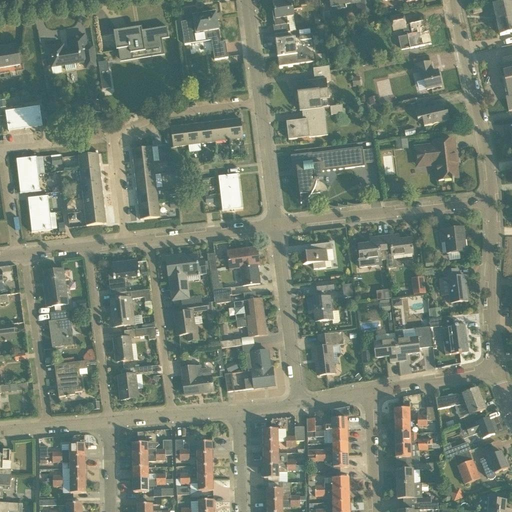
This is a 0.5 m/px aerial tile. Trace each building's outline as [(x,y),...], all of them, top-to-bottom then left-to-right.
[(346,8),(346,5),(351,5),(351,4),(360,2),(359,0),(329,0),(331,7),(337,7),(337,10),(346,8)] [(511,0),(493,5),(496,19),(511,16),(511,0)] [(274,35),(284,33),(289,32),(287,17),(294,16),(291,1),(274,4),(275,12),(273,12),(275,25),(273,26),(274,35)] [(219,38),(218,31),(219,31),(216,13),(194,17),(197,35),(211,33),(213,39),(211,40),(212,48),(216,48),(226,46),(225,38),(219,38)] [(323,24),(322,15),(314,16),(315,24),(323,24)] [(406,26),(403,15),(390,18),(393,31),(403,29),(404,32),(409,31),(409,34),(411,33),(412,35),(407,36),(408,39),(405,40),(404,38),(399,40),(402,51),(410,49),(431,45),(429,32),(425,33),(422,22),(410,25),(406,26)] [(511,16),(496,19),(500,36),(511,33),(511,16)] [(135,29),(115,32),(115,33),(120,60),(132,58),(132,53),(160,49),(159,38),(168,36),(167,27),(136,33),(135,29)] [(47,67),(51,66),(51,67),(52,69),(61,68),(65,67),(66,70),(76,69),(75,66),(85,64),(86,70),(96,68),(94,47),(87,48),(87,47),(85,37),(71,39),(73,51),(64,52),(63,47),(50,49),(51,57),(50,57),(45,58),(47,67)] [(298,61),(295,38),(275,40),(279,67),(314,62),(313,53),(305,54),(306,60),(298,61)] [(0,68),(20,65),(17,46),(6,48),(6,51),(0,51),(0,68)] [(511,58),(503,60),(505,68),(506,73),(503,73),(504,78),(502,79),(503,85),(505,84),(508,98),(506,98),(509,111),(511,110),(511,58)] [(107,62),(98,63),(102,90),(112,89),(107,62)] [(433,73),(430,62),(417,66),(419,72),(423,71),(427,91),(442,87),(438,72),(433,73)] [(302,111),(322,109),(321,100),(329,99),(327,83),(331,83),(330,67),(323,68),(313,69),(315,82),(297,84),(300,111),(302,111)] [(380,68),(371,69),(372,76),(381,75),(380,68)] [(424,127),(449,121),(448,113),(445,114),(443,107),(446,107),(444,100),(433,102),(435,109),(426,111),(424,104),(417,106),(418,113),(416,114),(417,121),(422,120),(424,127)] [(90,115),(102,113),(100,101),(88,103),(90,115)] [(42,127),(39,106),(39,108),(23,110),(23,109),(26,130),(26,128),(42,126),(42,127)] [(330,109),(332,116),(343,115),(343,106),(330,108),(330,109)] [(26,130),(23,109),(22,109),(22,110),(7,113),(6,111),(9,132),(10,132),(9,131),(25,128),(25,130),(26,130)] [(328,136),(325,109),(324,109),(322,109),(302,111),(303,121),(287,123),(289,140),(310,138),(328,136)] [(229,141),(243,139),(241,120),(227,121),(229,141)] [(213,123),(215,143),(226,141),(229,141),(227,121),(213,123)] [(201,144),(215,143),(213,123),(199,125),(201,144)] [(188,146),(201,144),(199,125),(185,126),(188,146)] [(173,148),(188,146),(185,126),(171,128),(173,148)] [(458,179),(454,141),(432,143),(432,145),(413,147),(416,169),(436,167),(438,181),(452,179),(453,182),(454,182),(454,179),(458,179)] [(134,165),(153,162),(152,148),(132,150),(134,165)] [(362,151),(362,149),(312,155),(312,154),(291,156),(292,170),(297,170),(300,196),(312,195),(320,194),(320,193),(319,183),(319,182),(319,180),(324,180),(323,172),(365,168),(364,164),(362,151)] [(80,171),(100,169),(98,154),(78,157),(80,171)] [(61,157),(51,158),(52,166),(62,165),(61,157)] [(38,175),(36,159),(37,159),(37,158),(16,160),(16,161),(18,161),(20,177),(18,177),(39,175),(39,174),(38,175)] [(136,179),(155,176),(153,162),(134,165),(136,179)] [(82,185),(101,182),(100,169),(80,171),(82,185)] [(40,191),(38,175),(39,175),(18,177),(20,177),(21,193),(20,193),(20,194),(41,192),(41,191),(40,191)] [(240,192),(238,176),(239,176),(239,175),(218,178),(220,178),(221,194),(220,194),(241,192),(240,192)] [(137,192),(157,190),(155,176),(136,179),(137,192)] [(83,199),(103,196),(101,182),(82,185),(83,199)] [(139,206),(158,204),(157,190),(137,192),(139,206)] [(242,208),(240,193),(241,192),(220,194),(220,195),(222,195),(223,210),(222,211),(243,209),(243,208),(242,208)] [(85,212),(104,210),(103,196),(83,199),(85,212)] [(49,214),(48,198),(49,198),(49,197),(28,199),(28,200),(29,200),(31,216),(30,216),(51,214),(51,213),(49,214)] [(140,221),(145,220),(160,218),(158,204),(139,206),(140,221)] [(87,227),(101,225),(106,224),(104,210),(85,212),(87,227)] [(51,230),(49,214),(51,214),(30,216),(31,216),(33,232),(31,232),(32,233),(53,231),(53,230),(51,230)] [(467,252),(464,229),(448,230),(439,231),(441,244),(445,244),(446,254),(447,254),(457,253),(467,252)] [(399,241),(398,236),(384,238),(387,265),(388,270),(396,268),(395,263),(394,263),(393,257),(412,255),(410,240),(399,241)] [(387,265),(384,238),(368,239),(369,244),(357,246),(358,261),(359,268),(360,268),(376,266),(376,259),(381,258),(381,261),(385,261),(385,265),(387,265)] [(325,269),(325,262),(334,261),(331,243),(311,246),(312,252),(302,253),(303,265),(313,264),(314,270),(325,269)] [(241,269),(258,267),(260,266),(257,248),(228,252),(229,262),(230,270),(239,269),(241,269)] [(210,272),(217,272),(215,254),(208,255),(209,261),(210,272)] [(198,263),(197,257),(178,259),(177,257),(166,259),(169,276),(170,276),(173,301),(189,299),(186,278),(199,276),(207,275),(206,273),(211,273),(210,272),(209,261),(198,263)] [(140,277),(138,263),(122,265),(121,263),(112,264),(113,275),(108,275),(111,295),(121,294),(126,293),(125,279),(140,277)] [(243,287),(260,284),(258,267),(241,269),(243,287)] [(68,305),(63,270),(44,273),(45,282),(46,282),(47,287),(44,287),(47,308),(68,305)] [(459,278),(458,271),(444,272),(445,279),(439,279),(441,297),(450,295),(451,304),(468,302),(465,277),(459,278)] [(219,284),(217,272),(210,272),(211,273),(212,285),(219,284)] [(413,295),(426,294),(424,277),(411,278),(413,295)] [(318,292),(334,291),(333,283),(317,285),(318,292)] [(351,285),(342,286),(344,299),(352,298),(351,285)] [(231,288),(223,289),(213,291),(214,298),(230,296),(232,296),(231,288)] [(151,302),(149,291),(140,292),(131,293),(131,300),(145,298),(145,303),(151,302)] [(0,304),(8,303),(7,295),(0,296),(0,304)] [(215,305),(231,303),(230,296),(214,298),(215,305)] [(134,326),(131,299),(111,301),(113,319),(112,319),(113,328),(134,326)] [(332,313),(330,299),(322,299),(308,301),(309,310),(314,309),(315,322),(332,321),(332,313)] [(264,317),(262,300),(234,303),(235,309),(236,316),(236,321),(264,317)] [(195,313),(208,312),(207,304),(187,307),(188,313),(193,312),(193,314),(195,313)] [(73,346),(72,337),(71,328),(69,312),(50,314),(51,322),(49,322),(51,337),(54,337),(54,339),(53,339),(54,351),(55,351),(55,348),(73,346)] [(193,314),(193,312),(188,313),(174,315),(175,323),(177,337),(187,335),(188,342),(199,340),(197,326),(195,326),(193,314)] [(266,336),(264,317),(236,321),(237,328),(248,327),(250,338),(266,336)] [(453,327),(452,317),(442,318),(430,319),(430,322),(430,328),(442,327),(442,329),(448,328),(450,339),(443,339),(444,346),(445,356),(452,355),(467,353),(465,336),(466,336),(465,326),(453,327)] [(0,336),(15,334),(14,325),(0,326),(0,336)] [(156,340),(154,329),(135,331),(136,338),(148,336),(149,341),(156,340)] [(404,341),(403,331),(395,332),(397,341),(396,342),(398,362),(406,361),(405,355),(419,354),(418,339),(404,341)] [(335,374),(334,365),(332,347),(344,345),(342,333),(318,336),(319,348),(314,349),(315,359),(317,359),(320,376),(335,374)] [(131,345),(130,338),(114,340),(117,363),(132,361),(131,345)] [(398,362),(396,342),(374,344),(376,359),(390,357),(391,363),(398,362)] [(269,351),(255,353),(252,354),(254,371),(271,369),(269,351)] [(83,392),(80,370),(79,363),(64,365),(65,372),(56,373),(57,381),(59,381),(61,390),(58,391),(59,398),(67,397),(67,398),(70,398),(70,396),(75,396),(75,393),(83,392)] [(228,373),(234,371),(231,364),(225,366),(228,373)] [(202,370),(201,366),(192,367),(182,369),(185,396),(214,392),(212,383),(211,369),(202,370)] [(121,401),(138,399),(136,376),(153,374),(152,367),(130,369),(120,370),(121,377),(118,377),(121,401)] [(254,390),(275,387),(273,369),(271,369),(254,371),(252,372),(253,380),(245,380),(246,390),(254,389),(254,390)] [(227,393),(235,392),(233,382),(232,374),(225,375),(225,377),(226,383),(227,393)] [(485,410),(478,390),(463,395),(463,396),(458,397),(458,395),(436,399),(438,410),(456,407),(461,419),(471,416),(485,410)] [(418,422),(427,421),(436,421),(434,408),(427,409),(427,416),(418,416),(418,422)] [(395,422),(410,422),(410,410),(395,410),(395,422)] [(483,422),(481,417),(465,424),(467,428),(466,428),(469,436),(480,432),(483,440),(495,435),(489,420),(483,422)] [(348,432),(347,419),(332,420),(323,420),(323,425),(323,427),(316,427),(315,420),(307,420),(307,433),(310,433),(315,433),(324,433),(333,432),(348,432)] [(395,434),(410,434),(410,422),(395,422),(395,434)] [(263,443),(278,442),(278,430),(263,431),(263,443)] [(333,444),(348,444),(348,432),(333,432),(333,444)] [(416,434),(410,434),(395,434),(396,447),(428,445),(433,445),(432,440),(428,440),(416,440),(416,434)] [(133,444),(133,457),(148,457),(148,456),(156,456),(165,456),(172,456),(172,441),(163,441),(163,450),(156,451),(156,450),(147,450),(148,444),(133,444)] [(184,451),(183,441),(175,441),(175,451),(176,456),(180,456),(189,456),(198,455),(198,456),(213,455),(212,443),(197,443),(197,450),(184,451)] [(278,455),(278,454),(278,442),(263,443),(263,455),(278,455)] [(308,451),(308,457),(348,456),(348,444),(333,444),(333,449),(325,450),(325,451),(308,451)] [(470,452),(467,444),(452,449),(450,444),(444,447),(444,454),(446,461),(449,459),(454,458),(469,452),(470,452)] [(70,446),(70,452),(62,452),(62,453),(48,453),(48,447),(40,447),(40,457),(40,459),(53,458),(85,458),(85,445),(70,446)] [(411,451),(428,451),(428,445),(396,447),(396,459),(405,458),(405,465),(396,465),(396,466),(405,465),(419,465),(419,458),(411,458),(411,451)] [(10,462),(10,451),(3,450),(3,456),(1,456),(1,455),(0,455),(0,475),(11,476),(11,470),(3,470),(3,462),(10,462)] [(465,486),(480,481),(469,452),(454,458),(465,486)] [(490,480),(493,480),(494,479),(495,477),(495,474),(508,470),(501,453),(488,458),(481,461),(484,468),(487,478),(488,479),(490,480)] [(285,454),(278,454),(278,455),(263,455),(264,467),(296,466),(296,461),(287,461),(286,454),(285,454)] [(198,468),(213,467),(213,455),(198,456),(198,468)] [(349,468),(348,456),(308,457),(308,463),(325,462),(326,463),(334,463),(334,468),(349,468)] [(133,469),(148,468),(148,457),(133,457),(133,469)] [(85,470),(85,458),(53,458),(53,464),(70,464),(70,470),(85,470)] [(397,485),(414,485),(414,471),(434,471),(433,465),(419,465),(405,465),(405,471),(396,472),(397,485)] [(288,484),(287,472),(296,471),(296,466),(264,467),(264,479),(268,479),(268,485),(279,485),(279,484),(288,484)] [(198,479),(213,479),(213,467),(198,468),(198,479)] [(148,475),(148,468),(133,469),(133,481),(166,480),(166,475),(148,475)] [(71,482),(86,482),(85,470),(70,470),(71,482)] [(11,476),(0,475),(0,485),(11,486),(11,476)] [(198,479),(190,480),(180,480),(181,486),(198,485),(198,492),(213,492),(213,479),(198,479)] [(349,491),(349,479),(332,479),(333,485),(324,485),(324,486),(315,487),(315,492),(325,492),(333,491),(349,491)] [(133,493),(148,493),(148,487),(156,487),(156,486),(166,486),(166,480),(133,481),(133,493)] [(71,494),(86,494),(86,482),(71,482),(71,494)] [(279,490),(279,485),(268,485),(269,490),(267,490),(267,497),(290,496),(290,490),(282,490),(279,490)] [(397,500),(415,499),(414,485),(397,485),(397,500)] [(190,496),(190,488),(177,488),(177,496),(190,496)] [(333,504),(350,503),(349,491),(333,491),(333,504)] [(282,502),(291,502),(300,502),(300,498),(300,496),(290,497),(290,496),(267,497),(268,510),(283,510),(282,502)] [(480,511),(511,511),(511,510),(506,510),(506,501),(482,499),(480,511)] [(67,505),(67,501),(39,501),(40,507),(67,506),(66,511),(82,511),(82,505),(67,505)] [(198,511),(213,511),(214,502),(198,502),(198,511)] [(18,511),(18,504),(9,504),(0,503),(0,511),(18,511)] [(333,511),(350,511),(350,503),(333,504),(333,511)]
